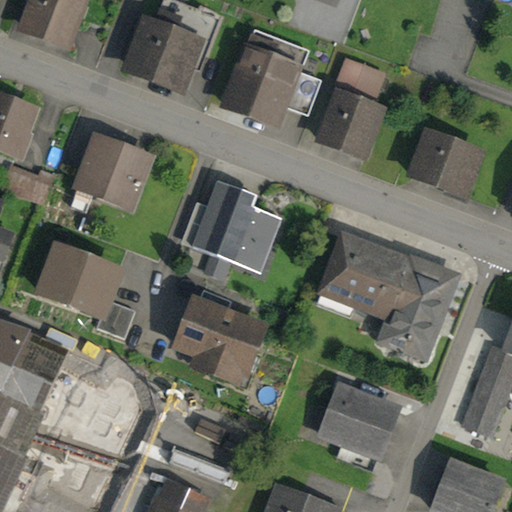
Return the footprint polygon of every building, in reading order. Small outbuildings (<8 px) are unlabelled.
[(79,7),(60,0),(30,0),(18,35),(63,51),(79,7)] [(200,43),(142,24),(128,67),(185,86),(200,43)] [(298,61),(250,43),(228,103),(277,121),(298,61)] [(382,110),(338,93),(320,138),(365,155),(382,110)] [(35,110),(0,98),(0,149),(19,156),(35,110)] [(480,154),(428,134),(412,174),(464,194),(480,154)] [(151,158),(97,138),(78,188),(132,208),(151,158)] [(218,190),(197,246),(260,270),(279,221),(251,211),(254,204),(218,190)] [(323,293),(391,317),(411,262),(343,238),(323,293)] [(115,270),(58,249),(43,289),(100,310),(115,270)] [(453,278),(411,262),(391,317),(381,345),(423,360),(453,278)] [(263,328),(191,301),(176,342),(202,352),(197,364),(242,381),(263,328)] [(511,317),(499,355),(492,353),(467,425),(488,432),(511,363),(511,317)] [(0,510),(66,364),(23,345),(18,357),(0,348),(0,510)] [(395,408),(341,388),(324,433),(378,453),(395,408)] [(487,511),(499,483),(452,465),(436,508),(446,511),(487,511)] [(164,493),(155,511),(205,511),(164,493)] [(307,511),(272,499),(267,511),(307,511)]
